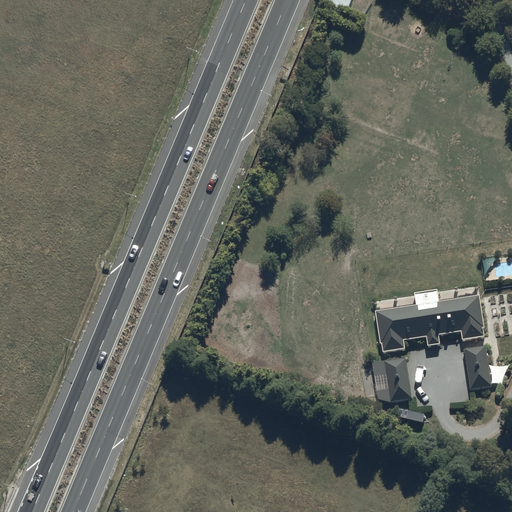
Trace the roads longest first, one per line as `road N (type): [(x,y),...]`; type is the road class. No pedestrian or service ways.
road 1 (trunk): [(289,0),(73,511)]
road 2 (trunk): [(29,511),(243,0)]
